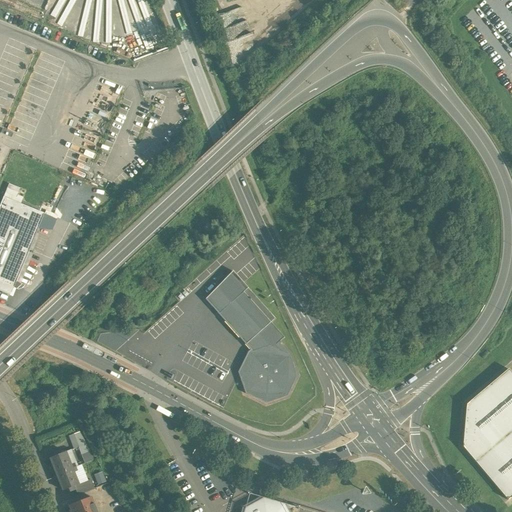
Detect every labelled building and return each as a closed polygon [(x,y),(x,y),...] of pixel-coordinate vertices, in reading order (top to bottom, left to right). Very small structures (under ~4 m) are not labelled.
[(44,213),(4,197),(0,205),(0,289),(10,293),(44,213)] [(232,271),(205,299),(218,314),(247,288),(232,271)] [(247,288),(218,314),(246,345),(271,323),(276,318),(247,288)] [(271,323),(249,343),(249,346),(250,347),(251,347),(252,348),(254,350),(250,354),(241,373),(248,392),(266,401),(286,394),(295,376),(288,357),(277,344),(284,337),(271,323)] [(511,374),(508,369),(466,405),(462,447),(507,500),(511,496),(511,374)] [(79,432),(69,436),(73,449),(76,448),(85,444),(79,432)] [(85,444),(76,448),(84,464),(93,460),(85,444)] [(73,449),(65,452),(70,465),(74,463),(76,467),(81,465),(84,464),(76,448),(73,449)] [(70,465),(65,452),(49,459),(56,475),(72,468),(70,465)] [(72,468),(56,475),(62,491),(69,489),(74,486),(88,481),(81,465),(76,467),(77,471),(73,472),(72,468)] [(99,484),(106,481),(102,471),(95,474),(99,484)] [(88,481),(74,486),(75,490),(77,496),(94,489),(90,480),(88,481)] [(96,511),(90,497),(68,506),(70,511),(96,511)] [(287,511),(284,504),(263,498),(245,509),(243,511),(287,511)]
